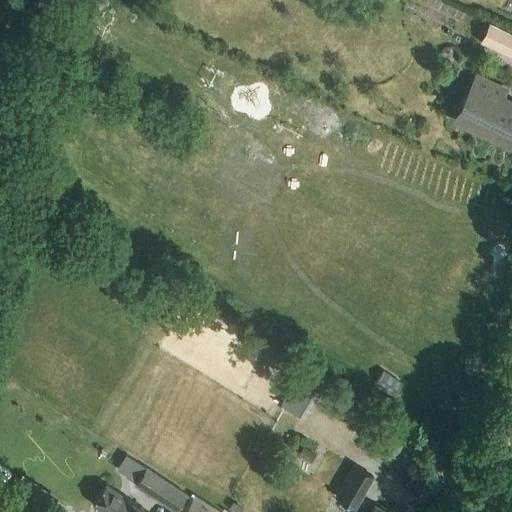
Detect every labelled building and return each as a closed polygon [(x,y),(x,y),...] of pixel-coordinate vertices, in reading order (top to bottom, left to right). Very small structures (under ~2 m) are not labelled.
[(511,34),(488,23),(479,42),(511,58),(511,34)] [(508,89),(475,72),(451,120),(509,150),(511,143),(511,99),(504,96),(508,89)] [(401,383),(382,370),(374,382),(393,395),(401,383)] [(317,390),(298,380),(282,409),(300,419),(317,390)] [(391,430),(380,450),(394,457),(405,437),(391,430)] [(354,508),(372,477),(353,466),(335,497),(354,508)] [(162,479),(144,467),(133,484),(151,495),(174,511),(185,494),(162,479)] [(148,511),(149,511),(122,494),(105,483),(92,503),(106,511),(148,511)] [(213,511),(193,497),(182,511),(213,511)]
